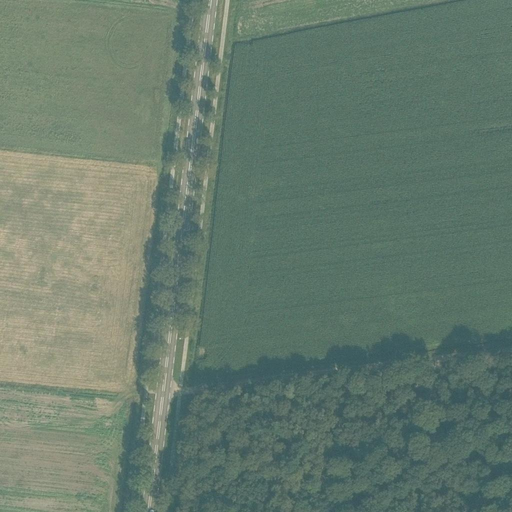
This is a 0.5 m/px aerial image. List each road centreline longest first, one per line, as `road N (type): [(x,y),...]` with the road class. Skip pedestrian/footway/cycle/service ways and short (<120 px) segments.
road 1 (primary): [(149,511),(210,0)]
road 2 (track): [(511,349),(164,393)]
